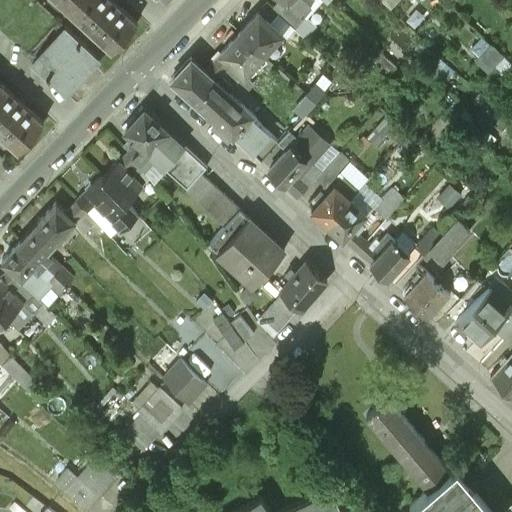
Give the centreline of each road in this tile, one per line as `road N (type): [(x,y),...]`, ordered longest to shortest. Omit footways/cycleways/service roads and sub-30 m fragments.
road 1 (residential): [(130,74),(511,430)]
road 2 (residential): [(130,74),(0,216)]
